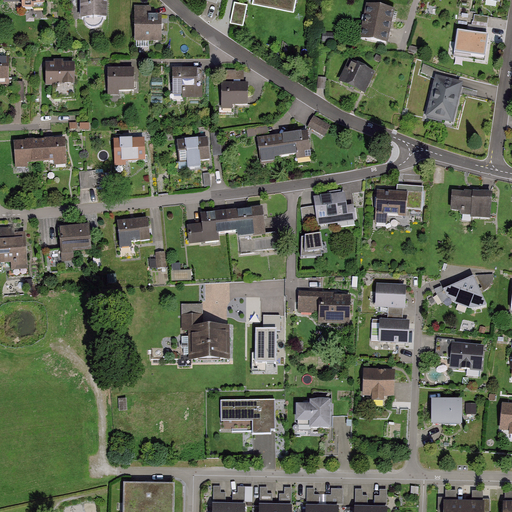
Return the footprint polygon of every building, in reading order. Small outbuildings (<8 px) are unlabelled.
[(50,0),(8,0),(8,1),(26,1),(26,9),(50,9),(50,0)] [(106,0),(79,0),(79,25),(106,25),(106,0)] [(295,0),(252,0),(251,4),(293,12),(295,0)] [(244,24),(247,6),(236,3),(232,22),(244,24)] [(394,11),(371,6),(363,39),(387,44),(394,11)] [(147,9),(135,9),(136,32),(135,32),(135,43),(161,43),(161,34),(161,22),(161,19),(148,20),(147,9)] [(475,32),(491,34),(492,26),(476,24),(475,32)] [(475,32),(469,31),(465,54),(487,57),(491,34),(475,32)] [(11,59),(0,58),(0,83),(11,83),(11,59)] [(375,75),(353,62),(342,82),(363,94),(375,75)] [(77,64),(49,65),(50,84),(77,84),(77,64)] [(136,69),(110,70),(111,92),(136,91),(136,69)] [(202,71),(174,71),(174,98),(202,98),(202,71)] [(231,84),(224,85),(225,110),(250,109),(250,102),(249,84),(243,84),(243,74),(231,75),(231,84)] [(463,85),(436,79),(427,116),(454,122),(463,85)] [(27,100),(25,81),(17,82),(19,100),(27,100)] [(333,127),(317,118),(312,127),(328,136),(333,127)] [(314,134),(260,139),(262,159),(316,154),(314,134)] [(148,139),(115,141),(116,165),(149,163),(148,139)] [(66,141),(15,144),(16,164),(67,161),(66,141)] [(217,141),(183,144),(184,165),(219,162),(217,141)] [(96,174),(83,174),(83,188),(97,187),(96,174)] [(400,193),(380,192),(379,223),(410,225),(410,215),(423,215),(424,188),(400,187),(400,193)] [(459,189),(456,212),(493,216),(496,193),(459,189)] [(350,195),(318,200),(319,206),(304,208),(306,218),(321,216),(323,228),(354,223),(350,195)] [(266,207),(207,214),(209,226),(191,228),(193,245),(224,241),(223,235),(239,233),(242,256),(283,251),(281,233),(269,234),(266,207)] [(149,221),(121,224),(124,248),(151,245),(149,221)] [(91,227),(64,229),(66,258),(93,256),(91,227)] [(26,229),(0,231),(0,267),(29,266),(26,229)] [(306,232),(307,256),(325,255),(324,231),(306,232)] [(165,252),(157,253),(159,269),(167,268),(165,252)] [(183,264),(175,264),(176,281),(194,280),(193,270),(184,271),(183,264)] [(496,285),(495,275),(487,275),(487,285),(496,285)] [(480,278),(451,292),(457,300),(464,307),(474,310),(484,311),(493,309),(480,278)] [(411,288),(381,286),(380,306),(409,308),(411,288)] [(357,295),(302,293),(301,311),(327,312),(326,322),(356,324),(357,295)] [(19,307),(0,307),(0,340),(14,340),(14,335),(39,334),(38,312),(19,313),(19,307)] [(206,316),(187,316),(187,360),(233,360),(233,332),(206,332),(206,316)] [(412,323),(382,320),(380,341),(410,343),(412,323)] [(272,343),(258,343),(258,358),(272,358),(272,343)] [(488,347),(451,343),(448,368),(485,373),(488,347)] [(400,374),(368,372),(367,397),(398,398),(400,374)] [(279,402),(223,403),(224,426),(256,425),(257,437),(280,436),(279,402)] [(468,402),(438,403),(438,426),(469,426),(468,402)] [(336,405),(300,406),(300,433),(336,433),(336,405)] [(511,406),(507,405),(503,431),(511,432),(511,406)] [(178,511),(179,490),(129,490),(128,511),(178,511)] [(489,511),(489,502),(449,501),(448,511),(489,511)]
